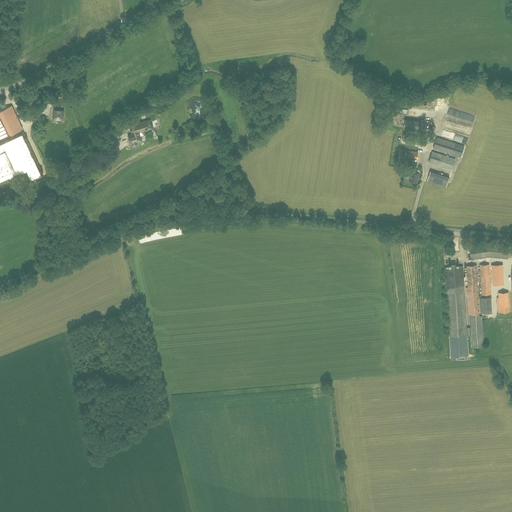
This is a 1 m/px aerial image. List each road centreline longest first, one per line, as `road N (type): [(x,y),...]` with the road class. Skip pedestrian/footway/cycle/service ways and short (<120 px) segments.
road 1 (unclassified): [(0,287),(171,205),(511,237)]
road 2 (track): [(81,249),(4,85)]
road 3 (unclassified): [(158,0),(0,87)]
